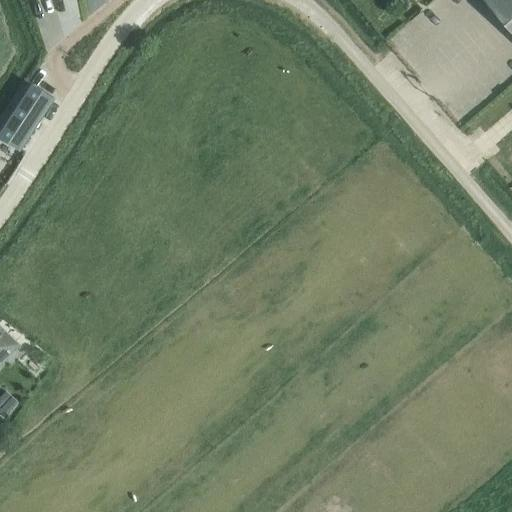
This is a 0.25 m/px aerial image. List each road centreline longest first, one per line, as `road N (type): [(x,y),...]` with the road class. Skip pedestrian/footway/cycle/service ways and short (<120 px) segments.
road 1 (unclassified): [(511,233),(300,0)]
road 2 (unclassified): [(0,210),(75,96)]
road 3 (residential): [(75,96),(52,59),(116,0)]
road 4 (unclassified): [(75,96),(148,0)]
